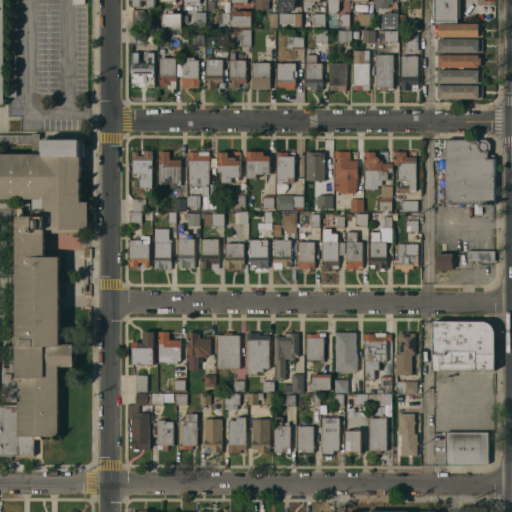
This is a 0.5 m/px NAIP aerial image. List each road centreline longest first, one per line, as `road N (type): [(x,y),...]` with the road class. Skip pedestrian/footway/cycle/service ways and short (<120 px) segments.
road 1 (residential): [(108,0),(107,511)]
road 2 (residential): [(511,481),(0,481)]
road 3 (residential): [(511,304),(107,306)]
road 4 (residential): [(511,121),(108,123)]
